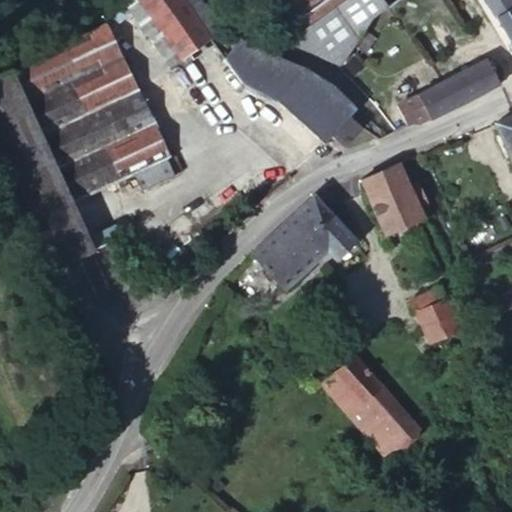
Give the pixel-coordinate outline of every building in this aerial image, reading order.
[(105,0),(102,0),(14,48),(79,172),(139,140),(147,154),(186,133),(176,117),(171,119),(105,0)] [(129,0),(116,0),(162,55),(169,50),(129,0)] [(198,25),(178,0),(129,0),(169,50),(198,25)] [(315,52),(319,56),(334,42),(356,20),(368,9),(361,0),(325,0),(292,23),(275,34),(284,37),(296,41),(305,46),(315,52)] [(325,0),(361,0),(368,9),(379,1),(378,0),(276,0),(292,23),(325,0)] [(501,0),(477,0),(484,10),(501,0)] [(511,4),(509,0),(501,0),(484,10),(481,12),(499,45),(511,38),(511,4)] [(217,19),(211,15),(198,25),(211,42),(227,28),(217,19)] [(234,72),(265,48),(247,39),(240,36),(232,31),(214,47),(234,72)] [(511,38),(499,45),(511,69),(511,68),(511,38)] [(341,45),(330,55),(338,65),(349,55),(341,45)] [(14,48),(0,55),(0,131),(60,240),(103,217),(97,206),(79,172),(14,48)] [(308,137),(318,128),(327,121),(342,109),(349,103),(339,92),(328,78),(319,71),(308,66),(297,62),(279,55),(265,48),(234,72),(237,76),(270,91),(308,137)] [(433,75),(443,100),(463,90),(490,78),(476,55),(433,75)] [(405,88),(416,113),(443,100),(433,75),(405,88)] [(414,110),(405,88),(381,96),(391,116),(396,114),(403,115),(414,110)] [(511,114),(508,104),(477,117),(498,167),(511,161),(511,114)] [(342,109),(327,121),(338,135),(353,122),(342,109)] [(453,143),(437,148),(443,162),(458,157),(453,143)] [(347,170),(352,178),(377,226),(413,208),(403,190),(412,186),(394,155),(385,162),(380,150),(347,170)] [(124,192),(97,206),(103,217),(130,203),(124,192)] [(244,263),(237,271),(270,301),(312,249),(325,259),(343,236),(294,196),(241,259),(244,263)] [(511,265),(491,275),(497,289),(511,282),(511,265)] [(407,277),(411,291),(438,282),(434,269),(407,277)] [(438,282),(411,291),(422,321),(448,313),(438,282)] [(511,288),(497,293),(501,309),(511,306),(511,288)] [(307,354),(365,422),(398,393),(339,323),(307,354)]
